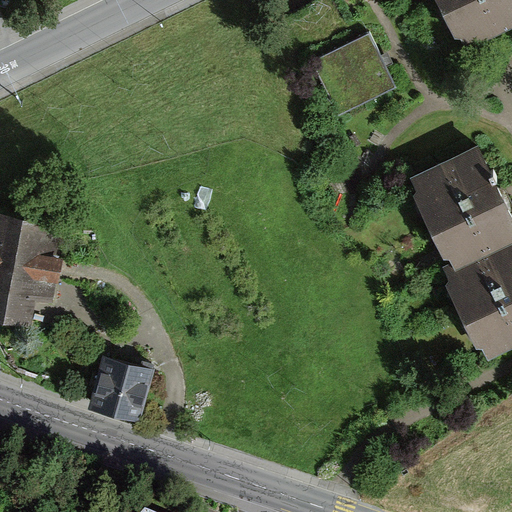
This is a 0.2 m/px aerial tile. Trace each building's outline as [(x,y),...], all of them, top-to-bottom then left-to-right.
[(511,36),(511,0),(440,0),(471,58),(511,36)] [(395,90),(371,40),(312,68),(336,118),(395,90)] [(511,238),(511,225),(477,154),(413,185),(454,267),(511,238)] [(72,217),(0,202),(0,309),(37,317),(43,287),(56,290),(72,217)] [(511,340),(511,238),(454,267),(494,350),(511,340)] [(158,360),(110,348),(97,397),(145,409),(158,360)] [(194,511),(139,492),(123,511),(194,511)]
